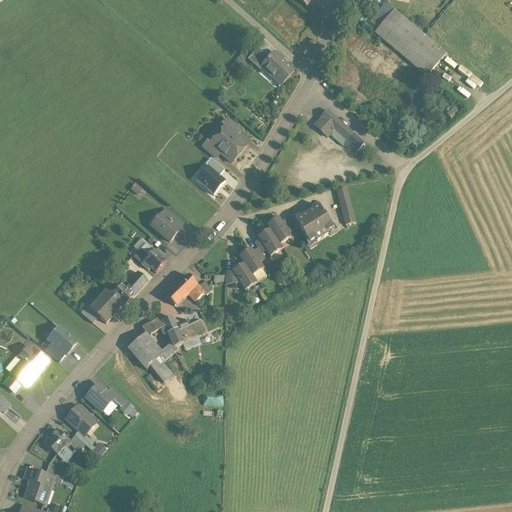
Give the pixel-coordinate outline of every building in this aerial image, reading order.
[(296,0),(306,8),(313,0),(296,0)] [(285,4),(269,22),(293,43),(299,37),(297,35),(307,23),(285,4)] [(372,22),(380,28),(389,17),(382,10),(372,22)] [(446,55),(394,11),(389,17),(380,28),(374,35),(426,78),(446,55)] [(269,60),(258,50),(248,61),(259,71),(269,60)] [(294,72),(274,54),(269,60),(259,71),(279,89),(294,72)] [(391,56),(366,83),(382,97),(406,70),(391,56)] [(475,86),(484,93),(487,90),(477,82),(475,86)] [(328,139),(330,137),(342,147),(346,143),(357,152),(364,145),(353,135),(327,112),(313,126),(328,139)] [(227,121),(222,126),(225,129),(211,145),(208,143),(203,149),(215,159),(220,154),(231,164),(247,146),(235,136),(239,131),(227,121)] [(303,159),(319,164),(323,154),(307,148),(303,159)] [(219,178),(224,172),(210,160),(205,166),(208,168),(219,178)] [(225,184),(219,178),(208,168),(196,182),(214,197),(225,184)] [(356,224),(347,190),(336,192),(345,227),(356,224)] [(319,207),(317,208),(316,206),(311,209),(312,211),(307,215),(322,240),(329,236),(328,234),(333,230),(319,207)] [(182,226),(166,212),(162,216),(179,230),(182,226)] [(322,240),(307,215),(301,218),(300,217),(295,220),(296,222),(295,222),(299,229),(309,246),(315,242),(316,244),(322,240)] [(162,216),(151,228),(169,244),(180,232),(179,230),(162,216)] [(269,231),(258,238),(266,252),(270,258),(282,250),(279,246),(291,239),(288,235),(281,224),(279,219),(267,227),(269,231)] [(299,229),(295,222),(293,219),(288,222),(287,220),(281,224),(288,235),(293,231),(293,232),(299,229)] [(259,241),(254,244),(258,250),(253,253),(260,264),(265,261),(261,255),(266,252),(259,241)] [(146,245),(133,259),(141,266),(154,252),(146,245)] [(244,265),(232,273),(239,284),(245,292),(257,285),(252,277),(263,270),(260,264),(253,253),(251,251),(239,258),(244,265)] [(141,266),(147,272),(149,269),(156,275),(166,263),(154,252),(141,266)] [(232,286),(239,284),(232,273),(226,273),(226,286),(232,286)] [(138,274),(124,290),(134,299),(148,283),(138,274)] [(199,288),(189,277),(166,299),(174,308),(187,295),(195,303),(204,295),(205,294),(199,288)] [(204,283),(199,288),(205,294),(204,295),(206,297),(212,292),(204,283)] [(124,290),(121,288),(112,298),(122,308),(124,310),(134,299),(124,290)] [(112,298),(106,293),(91,311),(90,311),(98,319),(106,325),(122,308),(112,298)] [(98,319),(90,311),(91,311),(87,307),(81,315),(93,325),(98,319)] [(93,325),(81,315),(79,313),(73,321),(87,332),(93,325)] [(59,330),(77,345),(87,332),(73,321),(69,318),(59,330)] [(177,332),(171,319),(163,323),(162,323),(165,329),(172,344),(174,350),(175,349),(207,335),(201,321),(177,332)] [(156,322),(142,330),(145,335),(150,337),(154,335),(157,333),(165,329),(162,323),(163,323),(161,320),(156,322)] [(77,345),(59,330),(49,342),(52,345),(65,357),(66,357),(77,345)] [(145,335),(140,340),(157,361),(161,357),(159,355),(145,335)] [(157,361),(140,340),(128,350),(147,370),(150,369),(158,361),(157,361)] [(172,344),(159,355),(161,357),(157,361),(158,361),(162,365),(176,353),(175,349),(174,350),(172,344)] [(65,357),(52,345),(45,353),(59,364),(65,357)] [(47,364),(29,349),(19,360),(23,363),(11,376),(12,377),(22,386),(26,389),(47,364)] [(212,360),(186,374),(190,380),(196,390),(209,384),(206,377),(217,372),(212,360)] [(162,365),(158,361),(150,369),(163,384),(172,377),(162,365)] [(12,377),(4,386),(15,395),(22,386),(12,377)] [(111,398),(98,387),(86,399),(102,413),(112,402),(113,400),(111,398)] [(134,410),(115,393),(111,398),(113,400),(112,402),(128,417),(134,410)] [(0,398),(0,413),(1,413),(3,415),(10,407),(0,398)] [(96,424),(78,408),(66,421),(79,433),(84,437),(96,424)] [(69,443),(57,432),(45,445),(58,457),(69,446),(70,444),(69,443)] [(93,444),(84,437),(79,433),(75,437),(86,447),(88,449),(93,444)] [(86,447),(75,437),(69,443),(70,444),(69,446),(79,454),(86,447)] [(106,452),(99,446),(93,453),(100,459),(106,452)] [(65,474),(49,465),(45,477),(54,480),(53,483),(61,486),(65,474)] [(45,477),(27,471),(24,481),(30,483),(25,500),(45,507),(53,483),(54,480),(45,477)]
